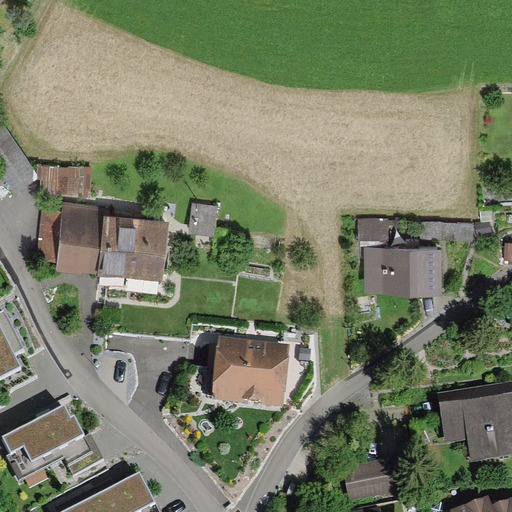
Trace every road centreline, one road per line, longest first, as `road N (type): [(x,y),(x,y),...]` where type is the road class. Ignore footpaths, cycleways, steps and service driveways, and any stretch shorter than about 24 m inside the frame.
road 1 (residential): [(511,267),(353,374),(301,430),(253,511)]
road 2 (residential): [(0,237),(83,378),(210,511)]
